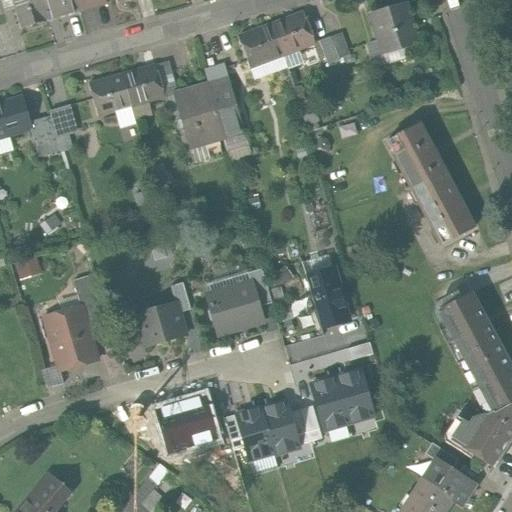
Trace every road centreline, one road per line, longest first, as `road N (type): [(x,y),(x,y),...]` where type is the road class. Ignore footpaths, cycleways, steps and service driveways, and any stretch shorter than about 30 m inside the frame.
road 1 (residential): [(0,77),(260,0)]
road 2 (residential): [(255,358),(50,408),(0,431)]
road 3 (residential): [(456,0),(511,184)]
